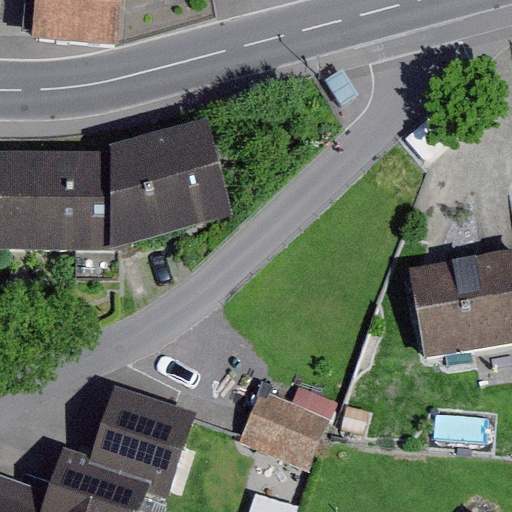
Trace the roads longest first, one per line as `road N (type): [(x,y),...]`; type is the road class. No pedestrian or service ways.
road 1 (residential): [(407,6),(404,94),(382,127),(279,229),(137,337),(0,393)]
road 2 (tertiary): [(0,94),(74,91),(407,6)]
